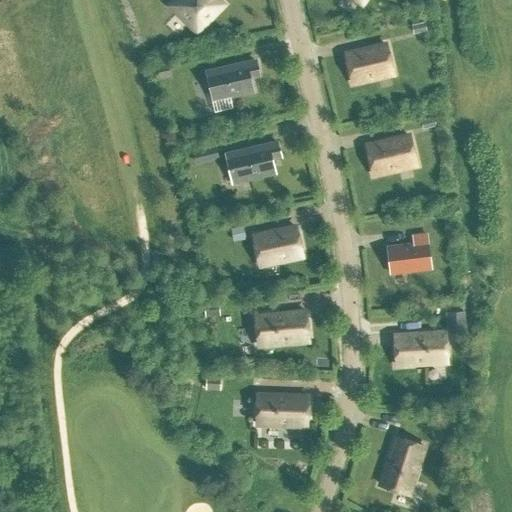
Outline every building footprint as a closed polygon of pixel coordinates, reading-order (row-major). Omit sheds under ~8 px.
[(222,5),(217,0),(175,0),(170,5),(197,31),(222,5)] [(337,4),(326,0),(300,0),(299,3),(333,15),(337,4)] [(423,18),(410,21),(413,31),(426,27),(423,18)] [(148,22),(144,35),(172,44),(176,30),(148,22)] [(346,54),(353,83),(392,74),(385,45),(346,54)] [(255,61),(207,72),(213,100),(252,91),(249,77),(258,75),(255,61)] [(168,62),(156,65),(159,80),(171,77),(168,62)] [(433,114),(419,116),(421,126),(435,123),(433,114)] [(409,136),(367,145),(374,174),(415,164),(409,136)] [(277,143),(226,155),(232,182),(274,172),(271,159),(280,156),(277,143)] [(206,161),(218,158),(215,145),(203,149),(206,161)] [(241,222),(229,226),(233,239),(245,235),(241,222)] [(296,227),(254,236),(260,265),(302,256),(296,227)] [(413,244),(387,247),(390,273),(430,268),(426,234),(412,236),(413,244)] [(205,317),(220,315),(219,301),(203,303),(205,317)] [(305,311),(255,316),(258,345),(308,340),(305,311)] [(448,343),(465,341),(463,311),(446,312),(448,343)] [(444,332),(395,335),(397,365),(446,362),(444,332)] [(419,375),(418,365),(364,367),(364,377),(419,375)] [(206,376),(205,389),(220,390),(221,376),(206,376)] [(309,429),(310,393),(256,391),(254,427),(309,429)] [(395,437),(380,485),(408,494),(424,446),(395,437)] [(362,445),(345,490),(371,500),(388,454),(362,445)]
